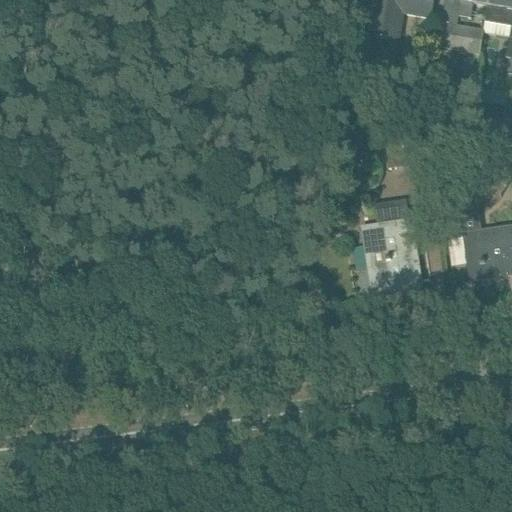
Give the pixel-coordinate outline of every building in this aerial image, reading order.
[(374,0),(369,36),(358,35),(352,67),(361,68),(361,70),(396,75),(405,15),(430,20),(433,0),(374,0)] [(473,5),(489,8),(490,0),(461,0),(461,3),(446,0),(439,49),(481,57),(485,31),(457,27),(459,19),(470,21),(473,5)] [(511,0),(490,0),(489,8),(487,23),(511,27),(506,60),(511,60),(511,0)] [(505,107),(478,107),(477,126),(504,123),(505,107)] [(507,142),(504,123),(477,126),(480,145),(507,142)] [(385,139),(389,172),(421,165),(417,134),(385,139)] [(403,286),(419,284),(410,225),(388,228),(387,224),(364,228),(375,298),(399,295),(398,285),(403,285),(403,286)] [(470,284),(511,277),(511,226),(483,231),(482,225),(462,228),(470,284)]
